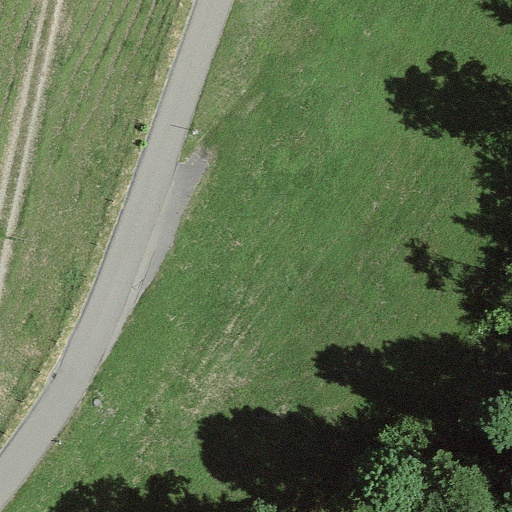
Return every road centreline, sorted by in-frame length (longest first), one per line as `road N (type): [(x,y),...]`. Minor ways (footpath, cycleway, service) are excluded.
road 1 (tertiary): [(0,484),(54,405),(99,314),(212,0)]
road 2 (track): [(0,275),(62,0)]
